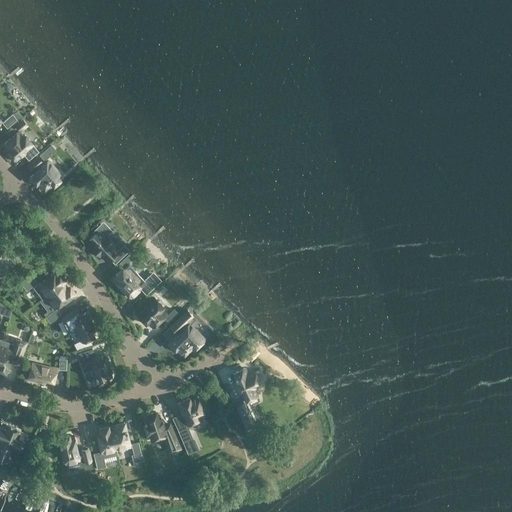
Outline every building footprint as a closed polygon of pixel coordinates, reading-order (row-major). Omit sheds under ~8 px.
[(16,119),(12,114),(3,123),(7,127),(16,119)] [(23,128),(18,123),(9,131),(13,136),(23,128)] [(25,138),(20,133),(5,145),(10,151),(8,152),(17,162),(35,146),(26,137),(25,138)] [(28,165),(32,170),(42,162),(38,157),(28,165)] [(57,170),(47,160),(29,176),(35,182),(36,181),(43,190),(51,183),(52,184),(59,178),(54,172),(57,170)] [(103,237),(98,231),(89,240),(95,247),(93,249),(100,255),(101,254),(107,261),(114,255),(118,260),(127,251),(123,247),(118,251),(112,245),(114,244),(106,235),(103,237)] [(141,287),(122,268),(115,275),(117,276),(114,279),(131,297),(141,287)] [(57,270),(38,285),(46,296),(65,282),(64,280),(65,279),(60,272),(59,273),(57,270)] [(36,283),(33,278),(23,285),(26,290),(36,283)] [(151,280),(142,289),(147,294),(156,285),(151,280)] [(65,282),(46,296),(55,308),(75,293),(70,286),(69,286),(65,282)] [(162,298),(174,307),(177,303),(165,294),(162,298)] [(155,300),(151,295),(142,304),(146,308),(155,300)] [(159,309),(154,304),(140,317),(145,322),(144,324),(152,333),(170,316),(161,307),(159,309)] [(56,309),(46,317),(50,322),(60,315),(56,309)] [(86,312),(71,319),(83,342),(94,336),(90,329),(93,328),(86,312)] [(66,315),(56,323),(59,328),(69,321),(66,315)] [(183,315),(174,324),(178,328),(187,320),(183,315)] [(194,335),(184,325),(167,342),(173,349),(174,347),(182,355),(189,348),(191,349),(197,343),(192,337),(194,335)] [(0,369),(5,372),(13,349),(0,344),(0,369)] [(22,352),(16,350),(13,362),(18,364),(22,352)] [(86,350),(74,354),(76,360),(88,356),(86,350)] [(104,353),(90,357),(99,383),(108,380),(107,378),(111,377),(104,353)] [(55,369),(30,363),(27,378),(43,382),(44,379),(52,381),(55,369)] [(247,374),(244,368),(233,373),(237,382),(235,383),(240,394),(243,393),(246,400),(257,395),(254,388),(260,385),(254,371),(247,374)] [(205,419),(195,396),(183,401),(184,403),(178,406),(185,423),(192,421),(193,424),(205,419)] [(239,397),(233,400),(238,411),(244,409),(239,397)] [(155,412),(143,415),(151,440),(166,434),(161,419),(158,420),(155,412)] [(180,420),(174,422),(179,433),(185,431),(180,420)] [(116,425),(110,426),(116,449),(130,446),(124,422),(115,424),(116,425)] [(5,428),(0,425),(0,439),(0,440),(0,446),(12,452),(15,445),(21,448),(25,437),(16,433),(18,430),(6,425),(5,428)] [(99,429),(96,430),(102,453),(116,449),(110,426),(108,427),(108,426),(99,428),(99,429)] [(174,432),(168,434),(172,445),(178,443),(174,432)] [(72,434),(62,437),(68,463),(82,459),(76,435),(72,436),(72,434)] [(138,444),(132,446),(135,457),(141,456),(138,444)] [(100,453),(93,455),(96,467),(103,465),(100,453)] [(90,456),(83,457),(86,469),(92,468),(90,456)]
